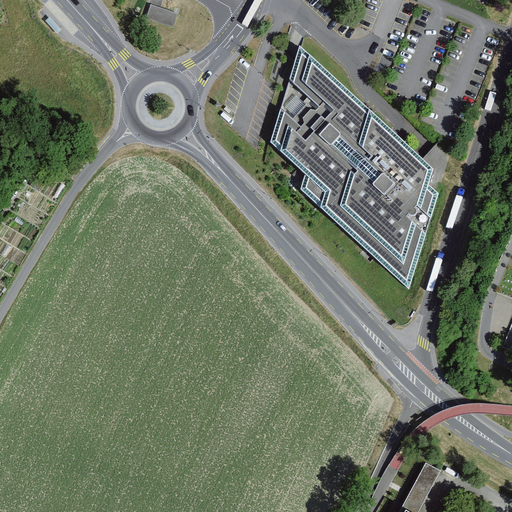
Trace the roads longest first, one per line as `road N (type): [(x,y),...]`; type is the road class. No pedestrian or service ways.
road 1 (unclassified): [(417,382),(431,307),(511,52)]
road 2 (secondary): [(417,382),(227,177)]
road 3 (unclassified): [(134,124),(70,196),(0,319)]
road 4 (unclassified): [(417,382),(361,511)]
road 5 (unknown): [(283,6),(238,129)]
